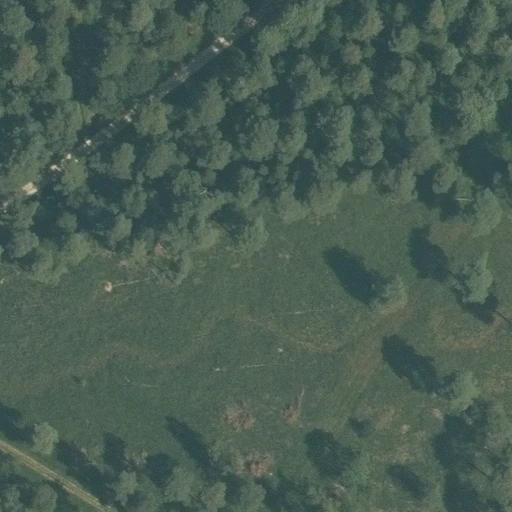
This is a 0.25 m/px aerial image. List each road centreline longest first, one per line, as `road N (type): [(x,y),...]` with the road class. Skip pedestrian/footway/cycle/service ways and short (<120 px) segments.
road 1 (track): [(304,511),(511,157)]
road 2 (track): [(284,0),(0,214)]
road 3 (track): [(80,0),(87,149)]
